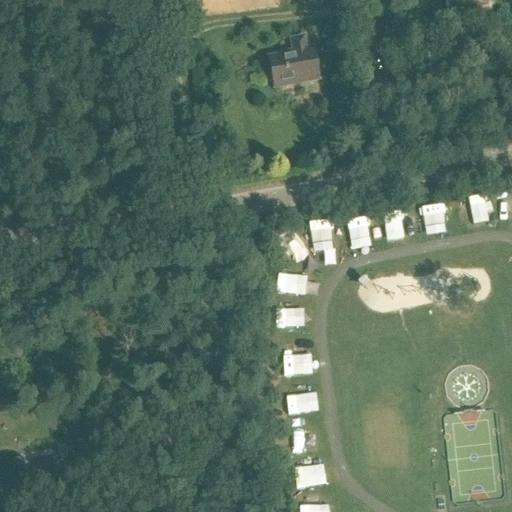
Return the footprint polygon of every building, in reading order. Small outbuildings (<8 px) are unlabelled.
[(403,52),(412,28),(388,19),(380,44),(403,52)] [(312,49),(308,50),(306,37),(289,39),(292,54),(269,58),(275,90),(319,81),(312,49)] [(457,215),(480,214),(479,199),(456,201),(457,215)] [(422,232),(443,227),(438,206),(417,210),(422,232)] [(348,229),(350,245),(369,243),(367,226),(348,229)] [(288,298),(299,298),(297,272),(286,273),(288,298)] [(478,425),(477,408),(461,409),(462,426),(478,425)] [(294,431),(294,454),(322,454),(322,432),(294,431)] [(323,511),(323,501),(304,502),(304,511),(323,511)]
